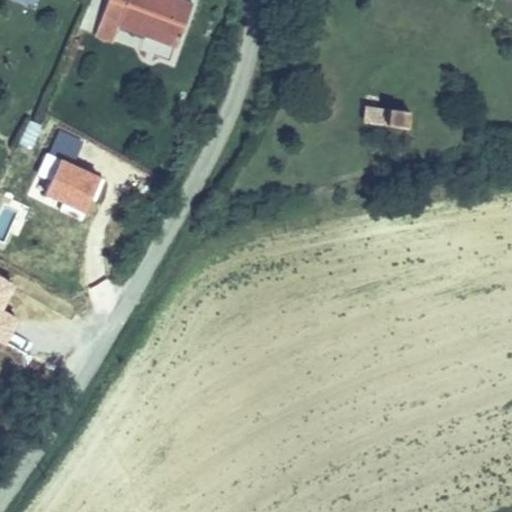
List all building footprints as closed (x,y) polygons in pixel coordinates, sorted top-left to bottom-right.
[(119,0),(111,26),(129,31),(138,0),(119,0)] [(138,0),(129,31),(183,51),(200,6),(186,0),(179,0),(178,10),(160,7),(161,0),(138,0)] [(413,138),(415,122),(371,117),(369,135),(413,138)] [(26,119),(18,143),(32,148),(40,124),(26,119)] [(118,203),(132,210),(141,191),(127,184),(118,203)]
